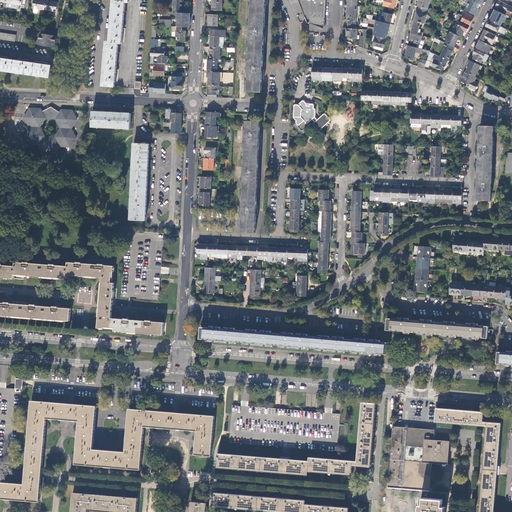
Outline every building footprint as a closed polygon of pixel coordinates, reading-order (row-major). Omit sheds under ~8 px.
[(45,10),(46,1),(41,0),(34,0),(33,6),(37,6),(36,9),(38,9),(45,10)] [(103,86),(115,87),(115,83),(117,62),(117,52),(118,43),(121,43),(121,42),(123,28),(123,21),(124,11),(125,2),(128,2),(128,0),(116,0),(117,1),(113,0),(112,9),(111,9),(111,13),(112,13),(110,30),(109,30),(109,33),(110,33),(109,42),(106,41),(105,50),(104,50),(104,54),(105,54),(104,71),(102,71),(102,75),(103,75),(103,86)] [(174,0),(174,12),(178,12),(183,13),(183,0),(174,0)] [(222,0),(212,0),(212,11),(222,11),(222,0)] [(265,0),(252,0),(248,92),(261,92),(262,74),(262,69),(264,37),(264,32),(266,0),(265,0)] [(325,0),(298,0),(307,23),(309,23),(324,30),(324,25),(325,0)] [(384,0),(383,6),(394,9),(396,0),(384,0)] [(429,0),(419,0),(418,6),(420,7),(428,9),(429,0)] [(462,0),(465,1),(463,4),(467,6),(465,11),(475,16),(481,4),(472,0),(462,0)] [(499,0),(495,9),(506,15),(507,11),(505,10),(508,5),(499,0)] [(58,3),(46,1),(45,10),(53,11),(53,9),(57,9),(58,3)] [(360,7),(359,7),(348,6),(347,17),(349,17),(356,18),(357,18),(357,11),(360,11),(360,7)] [(429,9),(428,9),(420,7),(418,12),(417,12),(415,21),(424,23),(425,24),(429,9)] [(495,9),(489,21),(501,26),(503,22),(504,23),(507,17),(509,18),(509,17),(506,15),(495,9)] [(183,13),(178,12),(177,26),(182,27),(189,27),(190,13),(183,13)] [(381,22),(391,24),(393,15),(384,13),(383,13),(381,22)] [(461,23),(470,27),(474,17),(465,13),(464,16),(459,13),(456,20),(457,21),(461,22),(461,23)] [(220,26),(220,15),(210,14),(210,26),(220,26)] [(356,18),(349,17),(348,28),(351,29),(351,24),(356,24),(356,18)] [(424,23),(415,21),(412,33),(423,36),(424,33),(418,31),(420,25),(424,26),(424,23)] [(501,29),(502,27),(501,26),(489,21),(487,26),(498,32),(500,29),(501,29)] [(467,32),(470,27),(461,23),(461,22),(458,27),(455,25),(451,32),(460,36),(462,37),(465,31),(467,32)] [(177,26),(172,26),(172,32),(176,32),(176,40),(185,40),(186,31),(182,31),(182,27),(177,26)] [(351,29),(348,28),(346,28),(345,39),(357,40),(358,29),(351,29)] [(226,30),(213,30),(213,35),(211,35),(210,47),(219,47),(220,37),(224,37),(226,37),(226,30)] [(366,37),(367,30),(364,30),(363,36),(361,36),(359,46),(360,47),(364,48),(366,37)] [(496,35),(485,30),(481,39),(492,44),(496,35)] [(460,36),(451,32),(449,31),(447,36),(449,36),(446,43),(453,46),(454,47),(460,36)] [(16,35),(0,32),(0,38),(15,41),(16,35)] [(55,47),(57,36),(40,33),(39,45),(55,47)] [(423,36),(412,33),(409,45),(422,49),(424,41),(421,40),(422,37),(423,37),(423,36)] [(383,48),(386,38),(376,36),(373,46),(375,46),(383,48)] [(151,50),(165,51),(165,49),(160,49),(158,49),(158,39),(156,39),(152,39),(151,50)] [(492,46),(480,40),(476,48),(488,54),(492,46)] [(453,46),(446,43),(444,47),(443,51),(440,57),(448,61),(453,51),(451,50),(453,46)] [(406,58),(414,60),(416,52),(429,56),(430,52),(430,51),(422,49),(409,45),(406,58)] [(219,47),(210,47),(210,55),(208,54),(208,59),(218,60),(220,60),(221,47),(219,47)] [(486,62),(489,55),(476,49),(474,54),(475,55),(473,59),(482,63),(483,60),(486,62)] [(165,51),(151,50),(150,63),(165,63),(167,64),(168,56),(164,56),(165,51)] [(52,66),(0,57),(0,70),(15,73),(15,74),(18,74),(19,73),(36,75),(36,77),(39,77),(39,76),(50,78),(52,66)] [(448,61),(440,57),(439,57),(438,61),(437,63),(433,61),(432,67),(442,70),(444,69),(448,61)] [(218,60),(208,59),(207,72),(208,72),(217,72),(218,60)] [(421,59),(418,67),(420,67),(424,69),(427,61),(421,59)] [(476,77),(481,65),(470,60),(468,66),(469,66),(466,72),(476,77)] [(165,63),(150,63),(150,66),(154,66),(154,72),(154,76),(164,76),(165,71),(165,66),(165,63)] [(312,71),(312,80),(322,80),(322,77),(323,68),(312,68),(312,71)] [(333,68),(323,68),(322,77),(332,78),(333,68)] [(333,68),(332,78),(342,78),(342,69),(333,68)] [(342,69),(342,78),(352,78),(353,69),(342,69)] [(353,69),(352,78),(363,79),(363,70),(353,69)] [(219,86),(220,72),(217,72),(208,72),(208,78),(207,86),(208,86),(219,86)] [(233,83),(233,73),(222,72),(222,82),(233,83)] [(477,77),(476,77),(466,72),(461,81),(470,85),(472,86),(471,88),(476,90),(479,83),(475,81),(477,77)] [(182,77),(172,76),(171,76),(171,84),(172,84),(172,88),(183,89),(183,77),(182,77)] [(165,93),(166,84),(155,83),(154,88),(149,87),(149,93),(165,93)] [(207,97),(217,97),(217,90),(222,91),(222,86),(219,86),(208,86),(207,97)] [(500,99),(505,101),(507,98),(489,89),(485,96),(492,99),(492,98),(499,101),(500,99)] [(372,92),(362,91),(362,96),(362,100),(372,100),(372,92)] [(382,92),(372,92),(372,100),(382,101),(382,92)] [(392,104),(392,92),(382,92),(382,101),(382,104),(392,105),(392,104)] [(402,102),(402,93),(392,92),(392,104),(402,104),(402,102)] [(412,102),(412,93),(402,93),(402,102),(406,102),(412,102)] [(298,105),(297,105),(295,105),(294,105),(294,106),(294,112),(293,117),(294,118),(297,121),(296,121),(296,122),(296,123),(298,124),(297,126),(299,128),(301,131),(302,131),(308,126),(308,125),(307,123),(312,119),(315,122),(314,124),(319,130),(320,129),(330,121),(329,120),(325,115),(325,114),(324,114),(318,120),(314,117),(315,110),(315,109),(314,109),(313,109),(313,105),(313,104),(312,104),(306,104),(304,101),(303,101),(302,101),(298,105)] [(30,127),(24,135),(29,145),(39,145),(44,155),(54,155),(60,146),(71,147),(77,138),(72,129),(77,120),(72,111),(61,110),(60,113),(55,110),(54,112),(49,111),(48,109),(42,112),(41,109),(30,108),(25,117),(30,127)] [(92,127),(131,129),(131,114),(93,112),(92,127)] [(206,112),(206,126),(216,126),(216,117),(219,117),(219,113),(206,112)] [(172,123),(181,123),(182,113),(171,113),(170,123),(172,123)] [(412,114),(411,120),(411,126),(421,127),(421,123),(421,115),(412,114)] [(441,127),(441,116),(431,115),(431,124),(431,128),(441,128),(441,127)] [(451,125),(451,116),(441,116),(441,127),(451,128),(451,125)] [(461,125),(462,117),(451,116),(451,125),(458,125),(461,125)] [(260,119),(244,119),(240,232),(255,233),(256,215),(256,210),(257,178),(258,173),(259,141),(259,136),(260,119)] [(172,126),(172,133),(181,134),(181,123),(172,123),(172,126)] [(428,129),(427,133),(431,133),(431,128),(431,124),(421,123),(421,127),(421,130),(426,130),(426,129),(428,129)] [(216,126),(206,126),(205,137),(217,137),(217,131),(221,131),(221,126),(216,126)] [(477,201),(491,201),(493,126),(480,126),(478,177),(477,201)] [(130,220),(145,221),(149,144),(134,143),(130,220)] [(393,155),(394,145),(379,144),(378,155),(384,155),(393,155)] [(445,147),(432,146),(432,157),(440,157),(441,153),(445,153),(445,147)] [(207,158),(214,158),(215,159),(216,148),(205,148),(205,155),(207,155),(207,158)] [(384,155),(384,165),(393,165),(393,155),(384,155)] [(432,157),(431,167),(440,167),(440,157),(432,157)] [(207,158),(204,158),(204,170),(213,170),(214,158),(207,158)] [(378,175),(392,175),(393,165),(384,165),(384,170),(379,170),(378,175)] [(431,167),(431,177),(443,177),(444,173),(445,173),(445,167),(440,167),(431,167)] [(211,189),(212,177),(201,177),(201,188),(211,189)] [(383,197),(383,189),(374,188),(374,196),(383,197)] [(291,189),(291,199),(292,199),(301,200),(301,189),(291,189)] [(392,197),(392,189),(383,189),(383,197),(392,197)] [(401,190),(392,189),(392,197),(391,202),(400,202),(400,198),(401,190)] [(319,190),(318,200),(320,200),(328,201),(329,190),(319,190)] [(409,190),(401,190),(400,198),(409,198),(409,190)] [(418,190),(409,190),(409,198),(418,198),(418,190)] [(427,191),(418,190),(418,198),(418,202),(427,203),(427,199),(427,191)] [(352,191),(352,202),(361,202),(361,191),(352,191)] [(436,191),(427,191),(427,199),(435,199),(436,191)] [(445,191),(436,191),(435,199),(435,203),(444,203),(445,191)] [(453,192),(445,191),(444,203),(453,203),(453,192)] [(200,205),(209,206),(210,198),(209,198),(210,193),(200,192),(200,205)] [(462,192),(453,192),(453,203),(457,203),(458,200),(461,200),(462,192)] [(300,210),(301,200),(292,199),(292,210),(300,210)] [(320,200),(320,211),(322,211),(330,211),(330,201),(328,201),(320,200)] [(361,202),(352,202),(351,212),(360,212),(361,202)] [(300,210),(292,210),(291,220),(300,220),(300,210)] [(331,211),(330,211),(322,211),(322,221),(331,222),(331,211)] [(360,212),(351,212),(351,222),(360,222),(360,212)] [(389,213),(382,213),(379,213),(379,224),(388,224),(388,222),(389,215),(389,213)] [(300,220),(291,220),(291,235),(300,235),(300,220)] [(331,222),(322,221),(321,231),(330,232),(331,222)] [(360,222),(351,222),(350,232),(352,232),(360,232),(360,222)] [(388,224),(379,224),(379,235),(388,235),(388,224)] [(330,232),(321,231),(321,242),(328,242),(330,242),(330,232)] [(121,298),(158,301),(164,235),(126,232),(121,298)] [(362,232),(360,232),(352,232),(351,243),(355,243),(361,243),(362,232)] [(485,238),(484,242),(483,250),(499,251),(499,250),(500,239),(485,238)] [(511,251),(511,240),(500,239),(499,250),(511,251)] [(468,252),(469,241),(454,240),(453,251),(468,252)] [(328,242),(321,242),(320,241),(319,252),(328,252),(328,242)] [(484,242),(469,241),(468,252),(483,253),(483,250),(484,242)] [(365,243),(361,243),(355,243),(354,253),(364,254),(365,243)] [(202,257),(208,257),(208,254),(208,245),(198,244),(198,253),(203,253),(202,257)] [(218,245),(208,245),(208,254),(218,254),(218,245)] [(218,254),(218,257),(218,258),(228,258),(228,246),(218,245),(218,254)] [(228,246),(228,258),(234,258),(234,255),(238,255),(238,246),(228,246)] [(248,255),(248,247),(238,246),(238,255),(237,258),(237,260),(242,260),(243,255),(248,255)] [(431,247),(429,247),(419,246),(418,257),(430,259),(431,247)] [(248,247),(248,255),(258,256),(258,247),(248,247)] [(258,247),(258,256),(257,259),(263,260),(263,259),(267,259),(268,256),(268,247),(258,247)] [(278,248),(268,247),(268,256),(273,256),(272,260),(278,260),(278,248)] [(288,248),(278,248),(278,260),(277,262),(287,262),(288,257),(288,248)] [(288,248),(288,257),(297,258),(298,249),(288,248)] [(308,261),(308,249),(298,249),(297,258),(297,261),(308,261)] [(328,252),(319,252),(319,262),(328,263),(328,252)] [(417,269),(429,270),(430,259),(418,257),(417,269)] [(111,318),(113,304),(115,304),(116,288),(113,288),(114,282),(111,282),(112,271),(113,271),(114,265),(103,264),(99,263),(99,264),(81,263),(81,262),(77,262),(77,263),(68,262),(67,266),(55,265),(55,264),(52,264),(51,265),(28,263),(25,262),(25,263),(16,262),(15,266),(3,265),(3,264),(0,264),(0,276),(24,279),(24,277),(22,277),(22,275),(67,279),(67,275),(102,277),(98,327),(104,328),(104,327),(115,328),(114,331),(165,335),(166,322),(151,321),(151,320),(148,320),(129,319),(129,318),(125,318),(125,319),(111,318)] [(328,263),(319,262),(318,273),(327,273),(328,263)] [(215,268),(207,268),(205,268),(205,280),(214,281),(215,276),(215,268)] [(428,281),(429,270),(417,269),(416,280),(428,281)] [(261,270),(251,270),(250,282),(260,283),(261,270)] [(297,286),(307,286),(307,276),(298,275),(297,283),(297,286)] [(214,281),(205,280),(204,293),(214,294),(214,286),(214,281)] [(428,281),(416,280),(415,291),(427,292),(428,281)] [(260,283),(250,282),(250,295),(260,295),(260,283)] [(461,295),(462,284),(451,283),(450,294),(461,295)] [(472,296),(473,285),(462,284),(461,295),(472,296)] [(484,286),(473,285),(472,296),(483,297),(484,286)] [(297,289),(297,296),(306,297),(307,286),(297,286),(297,289)] [(490,286),(484,286),(483,297),(495,298),(496,287),(490,286)] [(507,287),(496,287),(495,298),(506,299),(506,293),(507,287)] [(0,314),(68,320),(69,308),(55,307),(56,306),(52,306),(51,306),(33,305),(33,304),(30,304),(26,304),(26,302),(11,301),(10,303),(7,302),(4,301),(4,302),(0,301),(0,314)] [(391,331),(483,338),(484,326),(391,319),(391,324),(391,331)] [(200,338),(207,339),(212,339),(389,354),(390,343),(201,327),(200,338)] [(511,353),(498,352),(497,364),(511,364),(511,353)] [(3,388),(0,387),(0,465),(8,466),(14,467),(21,389),(3,388)] [(18,483),(0,481),(0,498),(8,499),(39,501),(40,486),(41,483),(42,472),(43,452),(45,432),(46,418),(48,418),(64,419),(69,420),(74,420),(79,421),(77,435),(75,464),(89,465),(106,466),(123,468),(141,469),(144,426),(175,429),(197,430),(195,454),(211,455),(215,415),(176,412),(129,408),(125,451),(93,449),(96,406),(31,400),(24,484),(18,483)] [(371,467),(375,411),(376,403),(362,402),(357,461),(309,457),(309,461),(218,453),(216,467),(222,467),(244,469),(267,471),(295,473),(308,475),(308,471),(323,472),(342,474),(352,475),(353,465),(371,467)] [(232,404),(229,442),(338,452),(341,414),(328,412),(244,405),(232,404)] [(436,422),(487,426),(479,511),(494,511),(501,423),(483,421),(484,412),(437,408),(436,422)] [(189,511),(137,511),(138,498),(122,496),(106,495),(87,493),(73,492),(71,511),(87,511),(88,510),(114,511),(206,511),(207,503),(191,501),(190,511),(189,511)] [(318,504),(306,503),(306,500),(294,499),(279,497),(231,493),(220,492),(214,492),(213,506),(237,508),(283,511),(349,511),(349,507),(335,506),(318,504)] [(443,511),(444,506),(442,506),(443,499),(424,498),(423,505),(421,504),(420,511),(443,511)]
